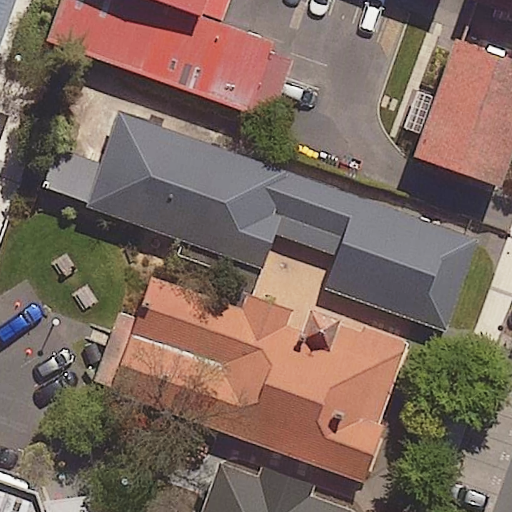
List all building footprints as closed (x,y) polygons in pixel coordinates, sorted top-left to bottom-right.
[(0,0),(0,32),(10,0),(0,0)] [(56,0),(43,38),(245,111),(274,31),(232,17),(212,8),(214,0),(56,0)] [(511,57),(450,36),(409,151),(497,181),(511,138),(511,57)] [(102,165),(54,148),(46,171),(35,167),(24,198),(55,209),(60,196),(260,266),(272,230),(338,253),(326,286),(445,327),(476,239),(120,114),(102,165)] [(104,242),(43,220),(19,289),(79,311),(104,242)] [(153,260),(128,338),(215,367),(197,421),(361,476),(405,343),(153,260)] [(362,511),(367,499),(232,452),(210,511),(362,511)] [(102,511),(95,491),(38,498),(28,475),(0,465),(0,511),(102,511)]
